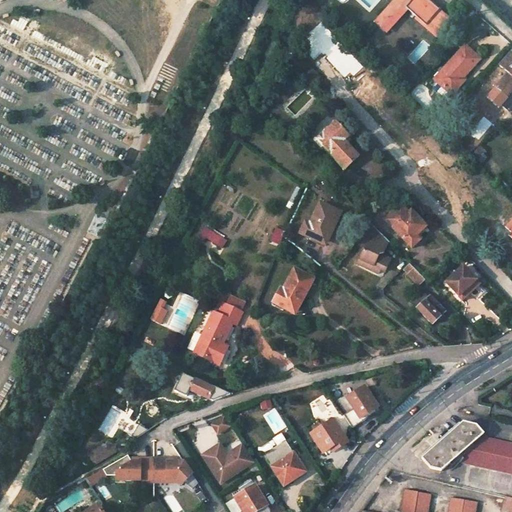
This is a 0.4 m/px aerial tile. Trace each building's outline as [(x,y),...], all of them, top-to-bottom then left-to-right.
[(392,0),(379,15),(389,24),(405,8),(425,25),(440,10),(429,0),(392,0)] [(389,24),(379,15),(373,22),(383,31),(389,24)] [(465,45),(433,79),(441,86),(435,91),(445,100),(459,86),(457,83),(459,80),(479,59),(465,45)] [(511,52),(500,65),(509,73),(496,86),(507,96),(511,90),(511,52)] [(343,169),(357,156),(343,140),(348,136),(335,122),(315,140),(343,169)] [(472,154),(481,161),(488,153),(479,146),(472,154)] [(511,185),(501,175),(496,180),(506,189),(511,185)] [(329,234),(340,213),(320,203),(309,224),(305,222),(299,233),(319,243),(326,232),(329,234)] [(411,247),(422,237),(418,232),(425,226),(411,210),(409,212),(408,210),(406,212),(400,206),(385,220),(411,247)] [(355,243),(364,249),(359,262),(371,269),(375,263),(386,268),(393,258),(386,254),(384,255),(382,254),(385,252),(388,241),(370,223),(355,243)] [(296,251),(286,243),(280,249),(290,258),(296,251)] [(418,286),(424,280),(409,264),(403,269),(418,286)] [(478,284),(462,267),(444,283),(461,301),(478,284)] [(303,298),(312,279),(293,270),(283,291),(280,290),(272,306),(283,311),(284,310),(291,313),(300,296),(303,298)] [(429,297),(424,292),(412,303),(417,308),(429,297)] [(432,323),(444,312),(429,297),(417,308),(417,309),(432,323)] [(238,325),(244,312),(224,303),(218,316),(214,314),(196,354),(221,365),(229,348),(223,345),(234,323),(238,325)] [(214,389),(184,375),(176,391),(188,397),(191,391),(212,401),(230,394),(214,387),(214,389)] [(370,397),(363,388),(347,399),(360,418),(374,409),(367,399),(370,397)] [(413,401),(411,398),(395,411),(398,414),(413,401)] [(213,424),(217,431),(229,424),(224,416),(213,424)] [(346,442),(332,421),(310,435),(321,453),(333,445),(335,449),(346,442)] [(456,457),(483,434),(476,426),(462,423),(421,458),(430,468),(441,471),(456,457)] [(148,430),(140,425),(133,435),(136,438),(148,430)] [(511,443),(486,437),(483,434),(456,457),(462,464),(511,475),(511,443)] [(304,472),(286,442),(264,455),(284,486),(304,472)] [(116,452),(116,444),(107,444),(90,453),(89,459),(95,465),(116,452)] [(219,445),(202,456),(205,460),(219,452),(222,457),(226,455),(219,445)] [(226,455),(222,457),(219,452),(205,460),(220,483),(253,462),(242,445),(226,455)] [(127,455),(102,470),(106,476),(116,476),(116,480),(140,480),(140,482),(148,482),(148,480),(159,480),(159,482),(167,482),(167,480),(175,480),(181,484),(183,482),(193,489),(198,484),(184,461),(167,462),(167,458),(140,458),(140,462),(131,462),(127,455)] [(258,511),(267,506),(254,487),(235,499),(243,511),(258,511)] [(427,511),(430,495),(404,491),(401,511),(427,511)] [(361,511),(369,511),(376,501),(371,497),(361,511)] [(511,511),(511,498),(506,497),(502,511),(507,511),(511,511)] [(475,511),(477,502),(450,498),(448,511),(475,511)] [(108,511),(102,503),(88,511),(108,511)]
